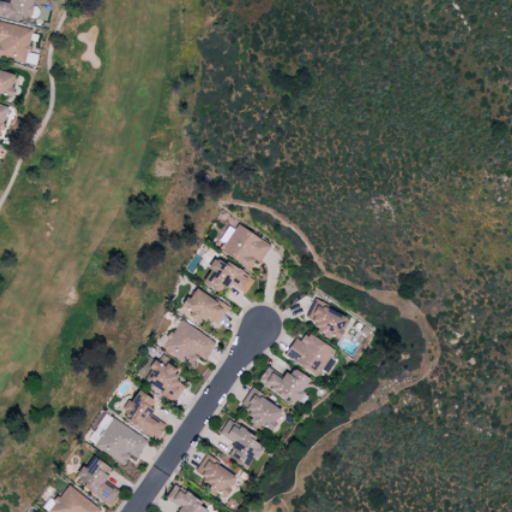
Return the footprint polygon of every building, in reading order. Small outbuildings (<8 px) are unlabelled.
[(32,0),(9,0),(9,1),(0,0),(0,15),(30,20),(32,0)] [(0,21),(0,56),(23,63),(33,30),(0,21)] [(0,93),(11,97),(14,87),(11,86),(14,73),(0,69),(0,93)] [(0,133),(9,107),(0,103),(0,133)] [(216,248),(247,269),(254,259),(258,262),(270,246),(237,224),(233,230),(229,228),(216,248)] [(220,294),(227,283),(244,294),(253,280),(216,256),(200,281),(220,294)] [(227,308),(194,287),(179,310),(199,323),(203,316),(216,325),(227,308)] [(337,340),(347,316),(313,302),(306,319),(316,323),(313,330),(337,340)] [(185,363),(192,352),(204,360),(215,342),(179,320),(161,348),(185,363)] [(334,351),(307,331),(300,341),(295,337),(283,354),(316,377),(334,351)] [(141,384),(175,401),(181,389),(172,384),(179,372),(154,359),(141,384)] [(300,407),(307,396),(301,392),(309,379),(290,367),(283,378),(265,367),(257,381),(300,407)] [(269,431),(282,410),(249,389),(238,407),(252,415),(248,422),(258,428),(260,425),(269,431)] [(120,411),(129,416),(126,422),(155,437),(161,423),(147,416),(155,400),(137,391),(131,402),(126,399),(120,411)] [(147,441),(105,413),(90,436),(97,440),(93,446),(123,465),(130,455),(135,458),(147,441)] [(226,419),(217,433),(234,444),(226,456),(245,468),(253,457),(256,459),(266,445),(226,419)] [(111,469),(90,455),(73,479),(110,505),(118,492),(103,481),(111,469)] [(194,471),(206,478),(200,487),(213,495),(215,491),(224,497),(237,476),(204,456),(194,471)] [(99,511),(101,510),(68,485),(47,511),(48,511),(99,511)] [(209,511),(211,510),(173,485),(164,498),(180,508),(177,511),(209,511)]
